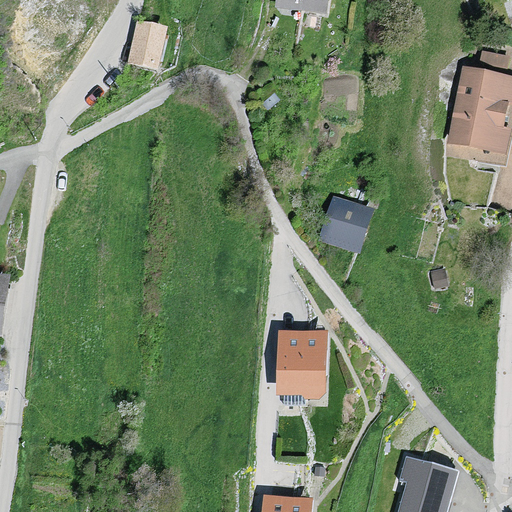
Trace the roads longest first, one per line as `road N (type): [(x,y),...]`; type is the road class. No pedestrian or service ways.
road 1 (residential): [(51,146),(197,77),(229,88),(287,232),(452,436),(501,484)]
road 2 (residential): [(0,509),(51,146)]
road 3 (residential): [(511,287),(501,484)]
road 4 (residential): [(51,146),(69,92),(128,0)]
